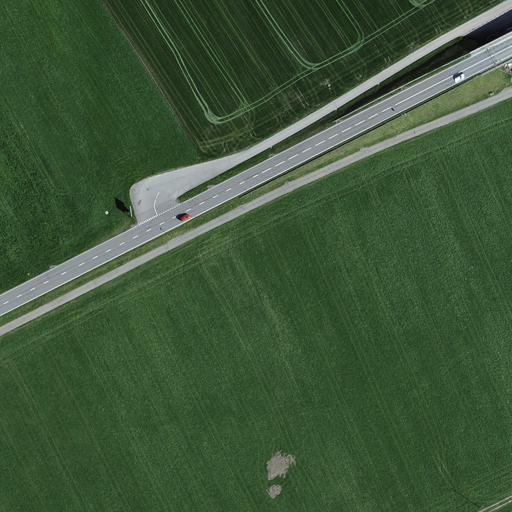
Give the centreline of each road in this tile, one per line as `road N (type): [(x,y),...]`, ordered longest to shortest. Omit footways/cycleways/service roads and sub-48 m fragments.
road 1 (unclassified): [(0,332),(303,180),(511,92)]
road 2 (unclassified): [(511,2),(274,140),(161,189),(154,205),(161,223)]
road 3 (primary): [(511,45),(161,223)]
road 4 (primary): [(161,223),(0,305)]
